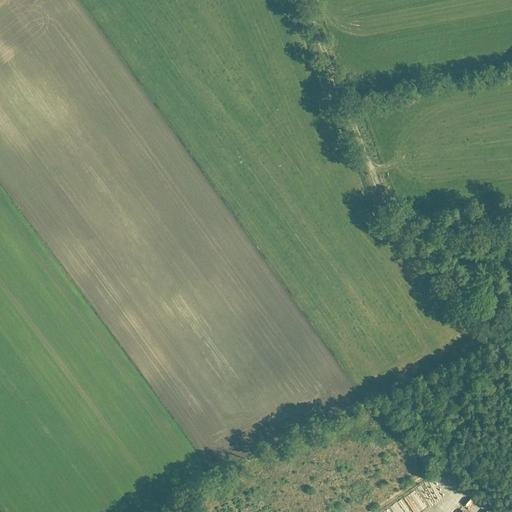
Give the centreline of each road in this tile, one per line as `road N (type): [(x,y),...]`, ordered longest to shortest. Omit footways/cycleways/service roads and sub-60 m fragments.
road 1 (track): [(511,332),(404,395),(214,482),(182,511)]
road 2 (track): [(301,0),(373,174),(405,230)]
road 3 (track): [(405,230),(511,322)]
